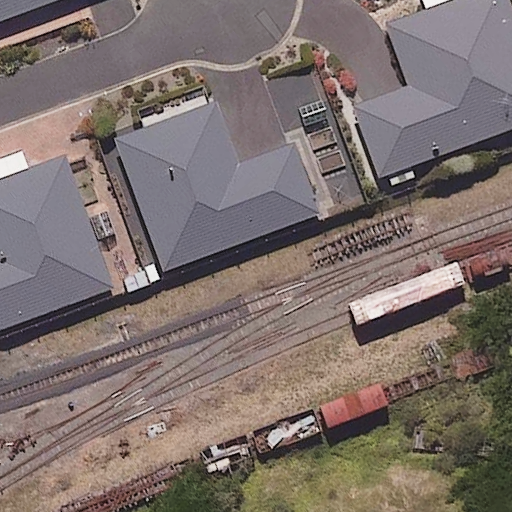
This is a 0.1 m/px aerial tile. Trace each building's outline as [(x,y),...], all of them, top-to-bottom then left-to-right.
[(0,0),(0,20),(55,0),(0,0)] [(389,175),(511,130),(511,24),(503,0),(468,0),(396,26),(420,91),(365,110),(389,175)] [(118,145),(164,274),(322,216),(299,152),(244,172),(221,107),(118,145)] [(0,331),(116,290),(69,161),(0,185),(0,331)] [(356,388),(293,411),(302,434),(364,411),(356,388)]
